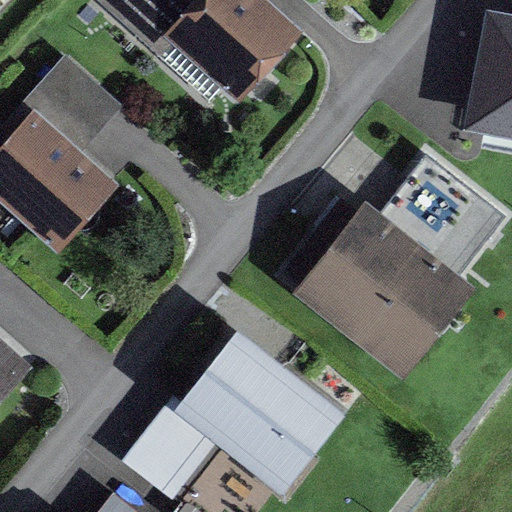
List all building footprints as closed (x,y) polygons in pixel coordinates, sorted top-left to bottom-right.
[(164,27),(189,0),(101,0),(159,54),(175,37),(164,27)] [(301,28),(273,0),(189,0),(164,27),(175,37),(240,97),(301,28)] [(511,5),(488,1),(466,123),(511,130),(511,5)] [(124,101),(66,50),(31,89),(87,143),(124,101)] [(118,175),(35,102),(0,140),(0,193),(60,246),(118,175)] [(387,207),(368,192),(296,287),(406,374),(477,281),(461,268),(507,210),(428,155),(387,207)] [(350,405),(240,318),(179,398),(223,432),(287,482),(350,405)] [(0,396),(32,362),(0,332),(0,396)] [(173,498),(223,432),(179,398),(170,392),(118,455),(173,498)] [(146,511),(116,487),(96,511),(146,511)]
